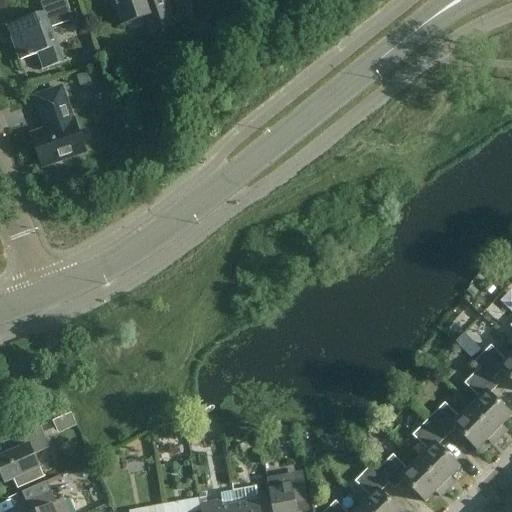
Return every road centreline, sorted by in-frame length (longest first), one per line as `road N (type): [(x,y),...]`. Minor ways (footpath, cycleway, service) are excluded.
road 1 (tertiary): [(47,294),(112,265),(432,19)]
road 2 (unclassified): [(47,294),(0,164)]
